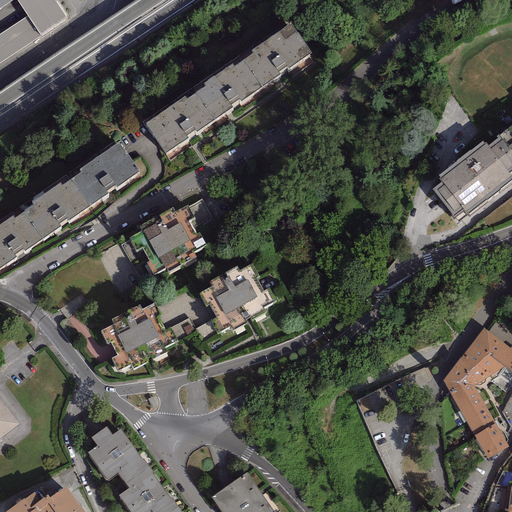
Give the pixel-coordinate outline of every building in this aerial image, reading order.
[(13,0),(0,0),(0,10),(14,2),(13,0)] [(13,0),(14,2),(27,21),(40,42),(69,23),(54,0),(13,0)] [(27,21),(0,38),(0,67),(40,42),(27,21)] [(292,25),(145,123),(167,156),(315,58),(292,25)] [(511,115),(430,176),(458,214),(511,174),(511,115)] [(120,142),(0,222),(0,269),(142,175),(120,142)] [(142,230),(121,242),(141,280),(166,266),(169,271),(184,263),(181,258),(207,243),(201,232),(195,236),(187,222),(195,217),(188,205),(163,219),(160,214),(140,226),(142,230)] [(255,265),(199,292),(205,305),(211,302),(218,317),(211,320),(216,331),(276,302),(271,291),(264,294),(257,280),(261,278),(255,265)] [(156,301),(101,329),(107,342),(113,339),(120,353),(113,357),(118,368),(178,339),(172,328),(166,331),(158,317),(163,315),(156,301)] [(442,383),(484,458),(506,447),(472,386),(500,366),(511,374),(511,351),(483,328),(442,383)] [(0,444),(4,441),(2,439),(21,424),(0,396),(0,444)] [(106,434),(91,445),(96,453),(87,459),(106,486),(117,478),(128,494),(118,500),(126,511),(176,511),(122,434),(111,442),(106,434)] [(275,511),(250,476),(212,502),(218,511),(275,511)] [(28,511),(26,508),(20,511),(80,511),(67,492),(38,511),(28,511)]
